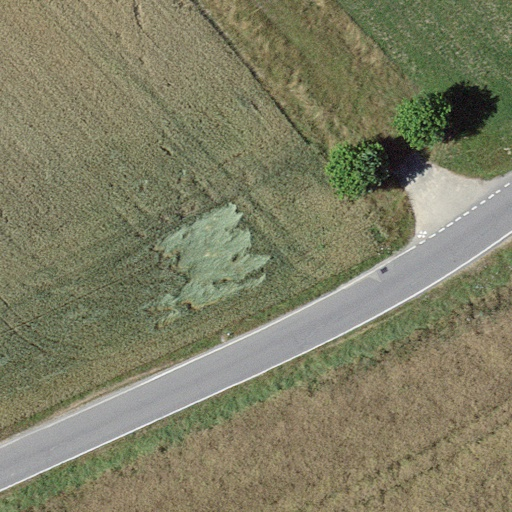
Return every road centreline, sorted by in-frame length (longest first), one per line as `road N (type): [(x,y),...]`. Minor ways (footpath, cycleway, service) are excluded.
road 1 (unclassified): [(511,208),(382,291),(280,343),(0,469)]
road 2 (track): [(473,236),(264,0)]
